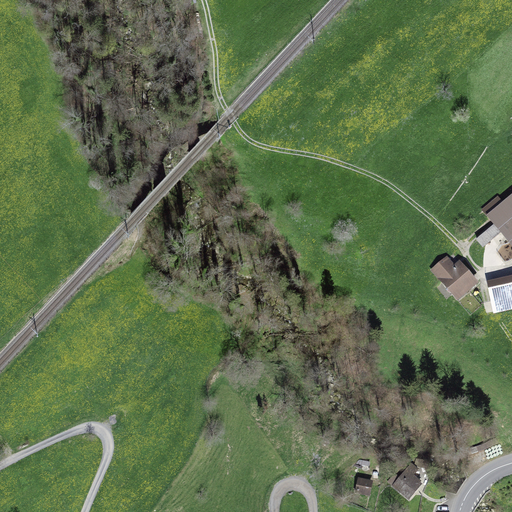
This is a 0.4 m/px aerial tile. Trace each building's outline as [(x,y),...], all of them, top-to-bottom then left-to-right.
[(511,194),(485,218),(493,229),(475,243),(495,261),(511,258),(511,194)] [(443,262),(427,275),(454,308),(479,288),(461,266),(452,273),(443,262)] [(511,277),(487,281),(490,304),(511,299),(511,277)] [(411,468),(391,487),(406,504),(427,485),(411,468)] [(372,480),(355,478),(353,496),(370,498),(372,480)]
